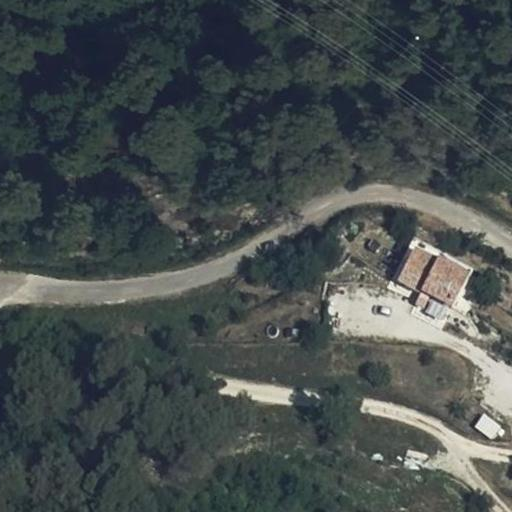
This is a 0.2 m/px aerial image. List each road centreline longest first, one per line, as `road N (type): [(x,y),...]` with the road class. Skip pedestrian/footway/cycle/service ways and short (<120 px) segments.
road 1 (track): [(511,243),(408,198),(351,200),(207,272),(125,291),(0,295)]
road 2 (track): [(0,325),(216,385),(422,420),(492,465)]
